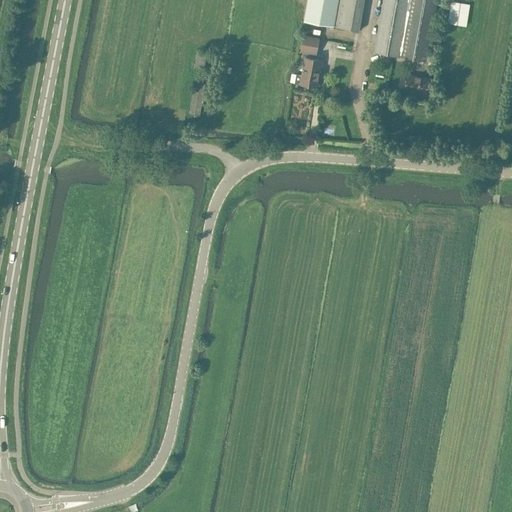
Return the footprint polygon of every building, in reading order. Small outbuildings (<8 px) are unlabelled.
[(306,0),(303,20),(334,26),(338,0),(306,0)] [(339,0),(334,26),(358,30),(363,0),(339,0)] [(436,0),(382,0),(373,52),(426,61),(436,0)] [(452,2),(448,22),(465,25),(469,5),(452,2)] [(316,54),(319,38),(303,35),(300,51),(316,54)] [(207,52),(197,50),(194,67),(204,69),(207,52)] [(314,87),(314,86),(315,86),(319,67),(321,68),(323,60),(305,57),(302,74),(296,73),(294,82),(300,83),(300,84),(307,85),(307,86),(307,87),(308,87),(308,88),(309,89),(310,89),(311,89),(312,89),(313,88),(313,87),(314,87)] [(429,78),(407,74),(404,89),(426,93),(429,78)] [(189,112),(199,114),(205,84),(195,82),(189,112)]
